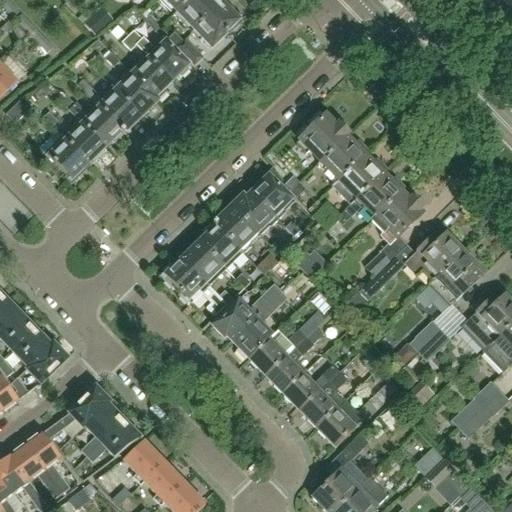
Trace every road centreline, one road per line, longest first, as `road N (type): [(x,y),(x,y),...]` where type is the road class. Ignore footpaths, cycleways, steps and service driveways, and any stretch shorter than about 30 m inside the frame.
road 1 (residential): [(110,277),(353,40)]
road 2 (residential): [(309,0),(69,231)]
road 3 (residential): [(257,511),(281,485),(278,448),(110,277)]
road 4 (residential): [(511,201),(353,40)]
road 5 (residential): [(257,511),(106,351)]
road 6 (residential): [(0,439),(106,351)]
